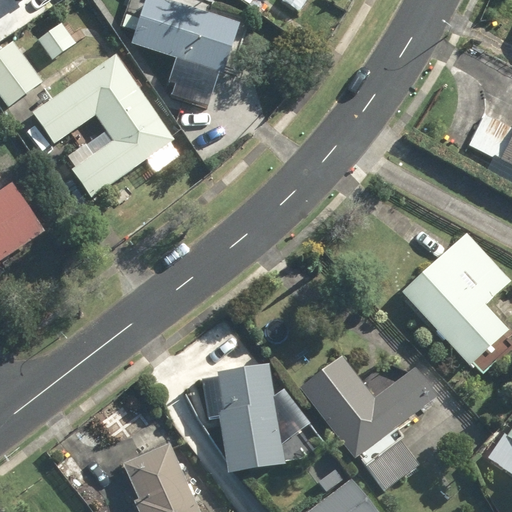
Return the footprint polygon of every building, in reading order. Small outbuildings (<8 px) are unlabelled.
[(145,0),(129,48),(220,80),(237,31),(150,1),(150,0),(145,0)] [(12,46),(0,54),(0,101),(7,110),(41,85),(12,46)] [(115,61),(21,124),(36,146),(45,141),(51,150),(93,121),(110,147),(68,175),(88,205),(173,148),(115,61)] [(465,147),(491,160),(483,176),(511,190),(511,130),(511,131),(481,116),(465,147)] [(506,333),(483,307),(510,283),(466,234),(399,294),(467,369),(506,333)] [(418,467),(393,433),(435,402),(411,370),(370,401),(338,358),(295,390),(350,465),(357,460),(382,494),(418,467)] [(204,425),(218,423),(224,476),(280,469),(269,369),(214,375),(214,379),(199,381),(204,425)] [(511,426),(503,439),(511,445),(511,426)] [(118,470),(136,511),(195,511),(168,448),(118,470)] [(371,511),(348,481),(307,511),(371,511)]
